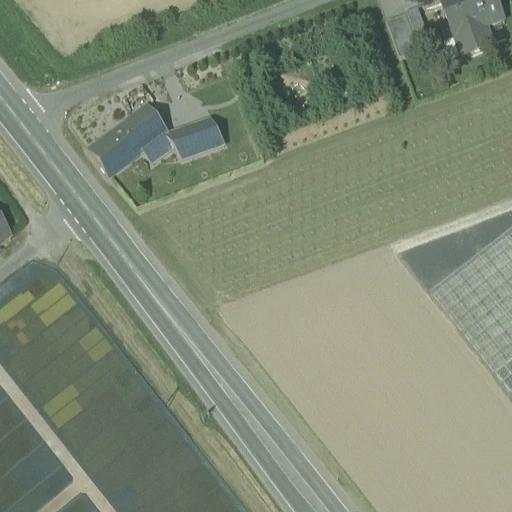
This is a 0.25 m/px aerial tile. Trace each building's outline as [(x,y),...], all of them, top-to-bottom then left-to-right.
[(494,0),(442,0),(439,1),(453,42),(461,39),(468,60),(492,51),(485,31),(503,25),(494,0)] [(427,40),(417,13),(405,17),(406,19),(415,44),(416,44),(427,40)] [(406,19),(388,27),(401,61),(419,54),(416,44),(415,44),(406,19)] [(168,140),(147,112),(134,122),(146,139),(135,148),(141,155),(135,160),(144,172),(172,151),(165,141),(168,140)] [(134,122),(88,156),(106,180),(135,160),(141,155),(135,148),(146,139),(134,122)] [(168,140),(165,141),(172,151),(181,163),(221,150),(208,127),(168,140)] [(0,229),(0,250),(10,242),(0,229)] [(511,233),(430,298),(511,402),(511,233)] [(34,259),(0,285),(0,301),(41,269),(34,259)] [(0,380),(0,459),(39,427),(0,380)] [(39,427),(0,459),(0,511),(25,511),(55,488),(75,471),(39,427)] [(75,471),(55,488),(71,508),(91,491),(75,471)] [(61,506),(62,503),(61,501),(60,499),(58,497),(55,497),(53,498),(51,499),(50,501),(49,503),(50,506),(51,508),(53,509),(56,510),(58,509),(60,508),(61,506)]
